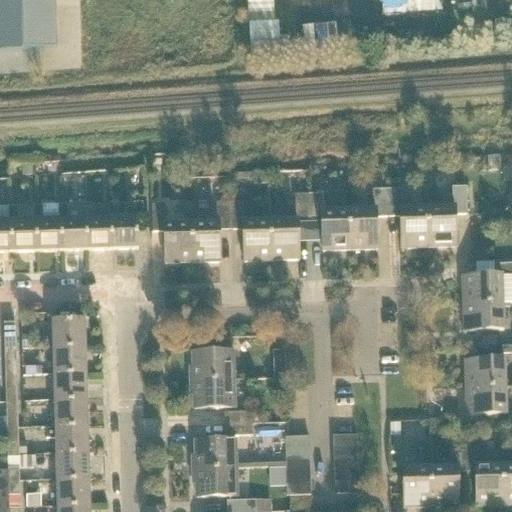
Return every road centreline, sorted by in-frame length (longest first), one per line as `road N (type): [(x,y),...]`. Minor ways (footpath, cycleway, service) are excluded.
road 1 (residential): [(364,312),(128,317)]
road 2 (unclassified): [(133,511),(128,317)]
road 3 (residential): [(0,294),(128,291),(128,317)]
